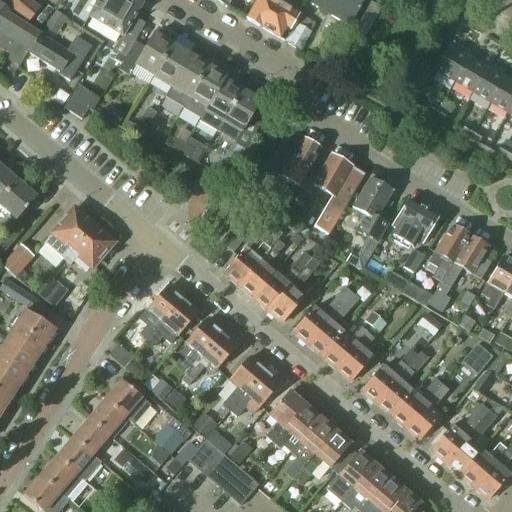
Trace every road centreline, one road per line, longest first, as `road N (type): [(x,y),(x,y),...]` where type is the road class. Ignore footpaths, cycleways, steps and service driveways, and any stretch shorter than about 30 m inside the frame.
road 1 (residential): [(511,243),(325,134),(285,69),(169,0)]
road 2 (residential): [(466,511),(153,240)]
road 3 (residential): [(0,482),(153,240)]
road 4 (residential): [(153,240),(0,108)]
